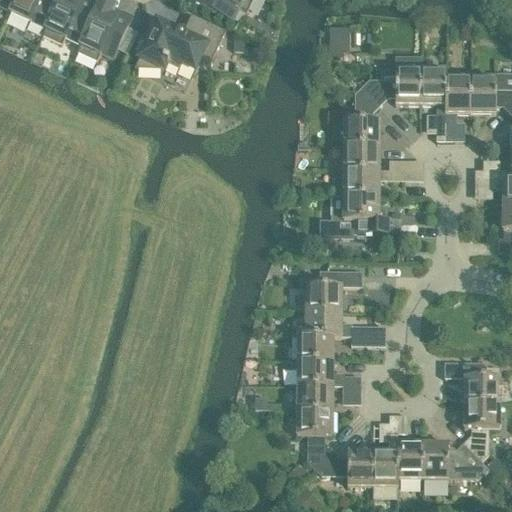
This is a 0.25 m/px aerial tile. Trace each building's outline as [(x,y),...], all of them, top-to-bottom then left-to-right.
[(0,0),(0,9),(10,15),(11,15),(17,0),(0,0)] [(17,0),(11,15),(10,15),(10,16),(30,26),(31,24),(45,31),(46,32),(60,0),(17,0)] [(77,1),(77,0),(60,0),(46,32),(45,31),(41,40),(61,49),(65,41),(80,48),(81,48),(99,9),(99,8),(83,1),(82,3),(77,1)] [(195,0),(193,6),(233,24),(238,12),(247,16),(254,0),(195,0)] [(112,17),(115,11),(101,5),(99,8),(99,9),(81,48),(80,48),(76,56),(96,66),(101,58),(112,63),(121,44),(127,31),(131,24),(118,18),(117,19),(112,17)] [(166,69),(167,69),(168,68),(179,73),(181,68),(194,74),(201,59),(212,64),(225,35),(191,18),(183,36),(181,36),(180,36),(179,36),(178,37),(177,38),(173,36),(173,34),(156,26),(156,37),(151,37),(135,72),(163,73),(166,69)] [(137,36),(127,31),(121,44),(131,49),(137,36)] [(331,37),(327,46),(325,52),(338,58),(344,43),(331,37)] [(243,56),(243,44),(233,44),(233,56),(243,56)] [(419,74),(394,74),(381,74),(381,85),(368,85),(361,92),(379,111),(387,103),(394,103),(394,110),(420,110),(419,74)] [(446,74),(445,74),(419,74),(420,110),(444,110),(445,110),(445,82),(446,82),(446,74)] [(511,116),(511,78),(494,79),(494,82),(470,82),(470,118),(495,118),(495,111),(502,111),(510,119),(511,116)] [(470,82),(446,82),(445,82),(445,110),(444,110),(444,118),(444,128),(445,146),(454,146),(454,118),(470,118),(470,82)] [(372,118),(379,111),(361,92),(354,99),(354,125),(343,125),(343,151),(378,151),(378,126),(372,126),(372,118)] [(378,176),(378,151),(343,151),(343,176),(378,176)] [(502,184),(511,183),(511,159),(511,174),(492,174),(492,175),(474,175),(474,184),(502,184)] [(404,176),(404,166),(388,166),(388,176),(404,176)] [(388,176),(378,176),(343,176),(343,200),(378,200),(378,186),(388,186),(388,176)] [(404,186),(404,176),(388,176),(388,186),(404,186)] [(511,183),(502,184),(474,184),(474,193),(492,193),(502,193),(502,209),(511,209),(511,183)] [(378,200),(343,200),(343,201),(331,201),(331,227),(356,226),(356,240),(398,240),(398,225),(378,225),(378,200)] [(511,209),(502,209),(502,234),(503,234),(504,243),(499,243),(498,257),(511,256),(511,209)] [(366,277),(390,278),(390,266),(367,265),(366,277)] [(306,317),(341,317),(341,293),(361,293),(361,277),(320,277),(319,291),(306,291),(306,317)] [(341,328),(341,317),(306,317),(306,341),(306,342),(333,342),(333,343),(351,343),(351,342),(367,342),(367,331),(352,331),(352,328),(341,328)] [(306,342),(306,341),(298,341),(297,365),(333,365),(333,343),(333,342),(306,342)] [(367,351),(367,342),(351,342),(351,343),(351,351),(367,351)] [(333,380),(333,365),(297,365),(297,390),(332,390),(342,390),(360,390),(360,381),(343,381),(343,380),(333,380)] [(499,372),(485,372),(485,368),(443,368),(443,383),(463,383),(463,408),(499,408),(499,372)] [(332,415),(332,390),(297,390),(297,415),(332,415)] [(360,399),(360,390),(342,390),(342,399),(360,399)] [(266,414),(266,408),(267,403),(255,403),(255,414),(266,414)] [(498,433),(499,408),(463,408),(463,433),(470,433),(470,440),(462,448),(480,466),(487,459),(488,433),(498,433)] [(332,442),(332,415),(297,415),(297,441),(308,442),(307,467),(314,474),(333,456),(325,449),(325,442),(332,442)] [(398,438),(398,420),(389,420),(389,438),(388,438),(388,456),(372,456),(372,492),(372,504),(396,504),(396,492),(397,492),(397,484),(397,448),(397,438),(398,438)] [(398,420),(398,438),(406,438),(407,420),(398,420)] [(422,484),(422,448),(397,448),(397,484),(422,484)] [(488,474),(480,466),(462,448),(454,455),(447,455),(447,448),(422,448),(422,484),(447,484),(477,484),(488,474)] [(372,492),(372,456),(347,456),(347,463),(340,463),(333,456),(314,474),(321,481),(346,481),(346,492),(372,492)] [(502,484),(510,476),(496,461),(488,469),(502,484)] [(302,511),(308,511),(316,505),(304,493),(294,503),(302,511)]
